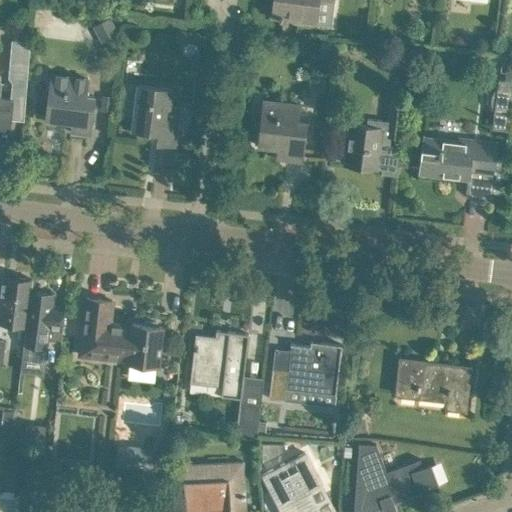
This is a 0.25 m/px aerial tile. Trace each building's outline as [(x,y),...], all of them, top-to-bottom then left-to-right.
[(335,0),(273,0),(272,17),(317,23),(320,0),(322,0),(336,2),(335,0)] [(24,100),(26,80),(27,74),(26,74),(28,41),(12,39),(9,72),(13,72),(11,99),(14,99),(24,100)] [(90,134),(92,114),(95,96),(86,95),(88,78),(52,74),(49,99),(46,119),(66,121),(66,119),(73,120),(72,132),(90,134)] [(506,132),(511,90),(511,80),(499,79),(499,82),(495,86),(491,89),(489,94),(488,100),(490,107),(488,106),(485,129),(506,132)] [(0,81),(0,129),(11,131),(14,99),(11,99),(0,97),(1,82),(0,81)] [(171,106),(173,89),(137,84),(132,130),(158,133),(157,142),(175,144),(180,107),(171,106)] [(113,109),(115,96),(102,95),(101,107),(113,109)] [(401,138),(404,118),(406,97),(394,95),(391,121),(379,120),(378,127),(352,124),(347,160),(357,162),(356,166),(375,168),(378,142),(390,144),(391,137),(401,138)] [(300,104),(284,102),(264,100),(259,145),(285,148),(284,158),(302,160),(307,122),(298,121),(300,104)] [(496,159),(498,143),(457,138),(457,143),(423,138),(419,171),(468,177),(466,194),(492,198),(493,194),(500,195),(504,160),(496,159)] [(33,278),(31,278),(4,275),(0,310),(0,322),(26,327),(30,290),(31,290),(33,278)] [(54,293),(31,290),(30,290),(26,327),(23,351),(22,357),(46,359),(47,341),(48,341),(52,339),(61,340),(65,306),(53,304),(54,293)] [(126,364),(158,367),(162,326),(158,325),(156,321),(146,320),(143,324),(132,322),(132,326),(110,324),(113,300),(86,297),(80,356),(126,362),(126,364)] [(221,395),(241,397),(248,333),(216,330),(216,336),(196,333),(190,381),(222,386),(221,395)] [(269,397),(336,405),(343,344),(322,342),(321,346),(292,343),(291,350),(275,348),(269,397)] [(447,397),(445,407),(465,409),(470,366),(444,363),(443,367),(436,366),(437,362),(423,361),(423,360),(401,358),(397,393),(418,396),(419,393),(447,397)] [(258,420),(259,404),(240,402),(236,436),(256,438),(257,432),(265,432),(266,420),(258,420)] [(3,410),(0,432),(11,433),(14,411),(3,410)] [(365,417),(351,419),(352,432),(366,431),(365,417)] [(117,479),(152,483),(153,469),(157,470),(160,447),(117,442),(115,465),(118,465),(117,479)] [(387,470),(377,443),(359,442),(353,511),(364,511),(365,511),(371,511),(384,507),(385,511),(395,507),(393,504),(433,489),(432,487),(439,484),(431,463),(424,466),(421,458),(387,470)] [(15,460),(19,457),(20,451),(16,447),(11,447),(7,450),(6,456),(10,460),(15,460)] [(39,447),(29,447),(29,469),(38,469),(39,447)] [(269,469),(260,474),(279,511),(319,511),(309,491),(322,485),(313,467),(306,454),(304,451),(283,462),(280,457),(267,464),(269,469)] [(246,497),(245,477),(245,458),(185,462),(185,478),(184,478),(186,511),(212,509),(212,511),(231,511),(230,496),(240,495),(240,497),(246,497)] [(333,459),(332,472),(341,473),(342,460),(333,459)] [(149,511),(147,497),(100,508),(100,511),(149,511)]
